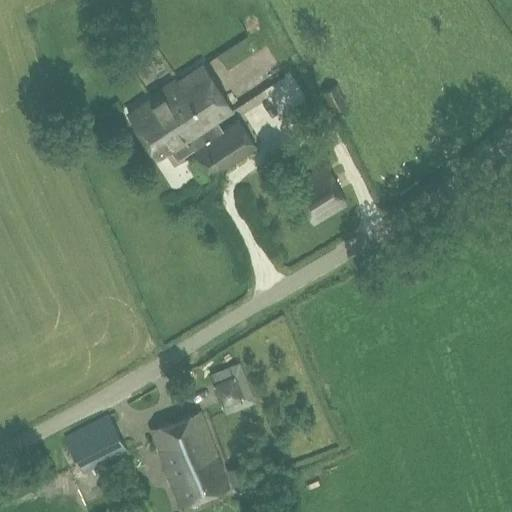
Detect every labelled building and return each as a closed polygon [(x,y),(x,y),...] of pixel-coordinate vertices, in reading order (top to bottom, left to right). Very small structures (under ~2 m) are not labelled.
[(238,119),(212,136),(205,126),(231,109),(202,63),(127,111),(157,157),(186,138),(210,176),(256,146),(238,119)] [(283,74),(251,87),(261,113),(293,100),(283,74)] [(336,84),(321,91),(331,110),(346,103),(336,84)] [(313,223),(348,203),(327,164),(293,185),(313,223)] [(227,485),(199,410),(151,429),(179,504),(227,485)] [(127,449),(109,415),(65,437),(84,471),(127,449)] [(247,477),(242,463),(227,468),(232,482),(247,477)] [(251,489),(247,477),(236,481),(240,493),(251,489)]
